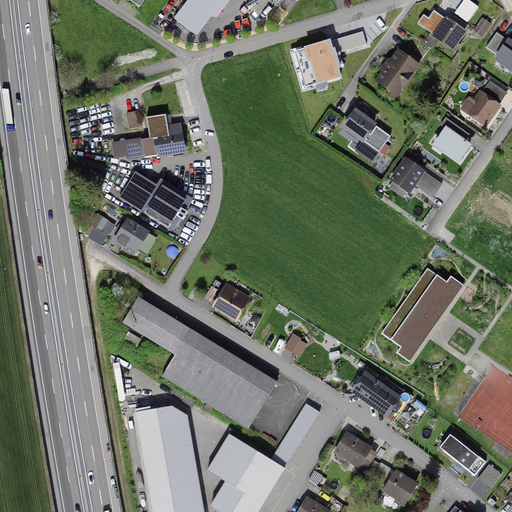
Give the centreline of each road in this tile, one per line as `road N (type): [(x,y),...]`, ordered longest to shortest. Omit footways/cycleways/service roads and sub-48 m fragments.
road 1 (motorway): [(103,511),(28,0)]
road 2 (motorway): [(0,1),(74,511)]
road 3 (residential): [(453,481),(167,293)]
road 4 (residential): [(188,62),(214,150),(216,192),(167,293)]
road 5 (residential): [(400,0),(188,62)]
road 6 (residential): [(431,233),(511,118)]
